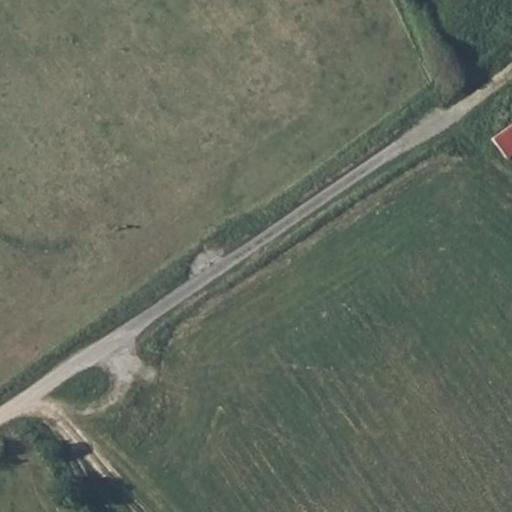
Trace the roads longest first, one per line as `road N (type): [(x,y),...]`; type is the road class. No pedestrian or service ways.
road 1 (unclassified): [(447,114),(0,417)]
road 2 (track): [(23,401),(98,511)]
